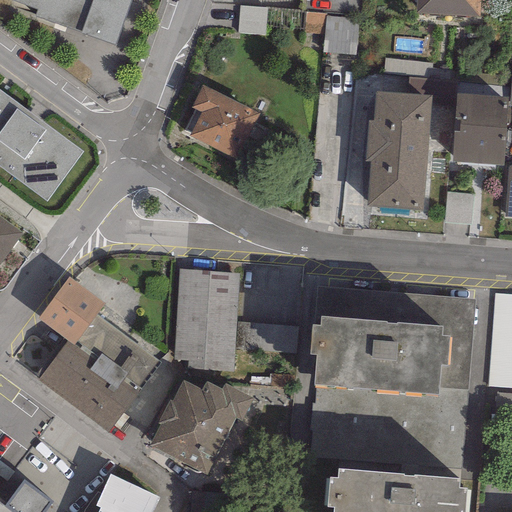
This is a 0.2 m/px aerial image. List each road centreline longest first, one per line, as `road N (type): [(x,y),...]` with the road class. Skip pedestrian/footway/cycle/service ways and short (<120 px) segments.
road 1 (residential): [(270,235),(319,251),(511,265)]
road 2 (residential): [(270,235),(73,236)]
road 3 (residential): [(140,151),(270,235)]
road 4 (residential): [(123,138),(0,50)]
road 5 (residential): [(184,0),(123,138)]
road 6 (residential): [(0,334),(73,236)]
